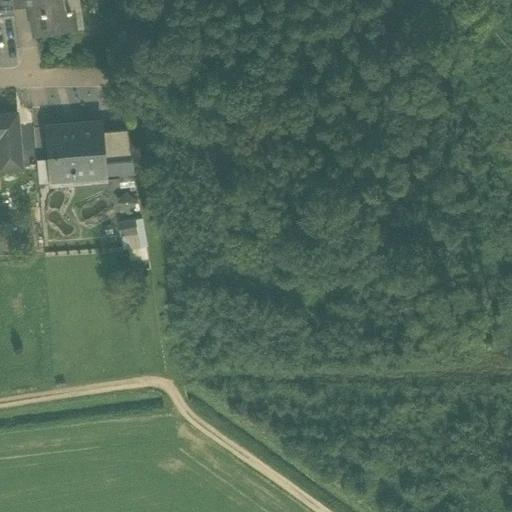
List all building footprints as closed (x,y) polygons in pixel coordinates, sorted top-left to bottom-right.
[(0,0),(0,16),(14,15),(13,8),(11,0),(0,0)] [(31,0),(37,35),(62,31),(59,14),(62,14),(62,12),(60,0),(31,0)] [(79,0),(60,0),(62,12),(65,12),(68,30),(85,27),(79,0)] [(59,14),(62,31),(68,30),(65,12),(62,12),(62,14),(59,14)] [(0,169),(21,168),(16,113),(0,114),(0,169)] [(48,159),(50,183),(76,181),(75,172),(103,169),(104,178),(106,178),(106,176),(105,162),(102,131),(101,123),(46,127),(48,159)] [(102,131),(105,162),(131,160),(127,129),(102,131)] [(37,184),(50,183),(48,159),(34,160),(37,184)] [(131,160),(105,162),(106,176),(133,174),(131,160)] [(76,181),(104,178),(103,169),(75,172),(76,181)] [(137,202),(125,191),(114,202),(127,213),(137,202)] [(135,218),(117,221),(119,236),(136,234),(135,218)] [(141,218),(135,218),(136,234),(119,236),(121,247),(145,246),(141,218)]
